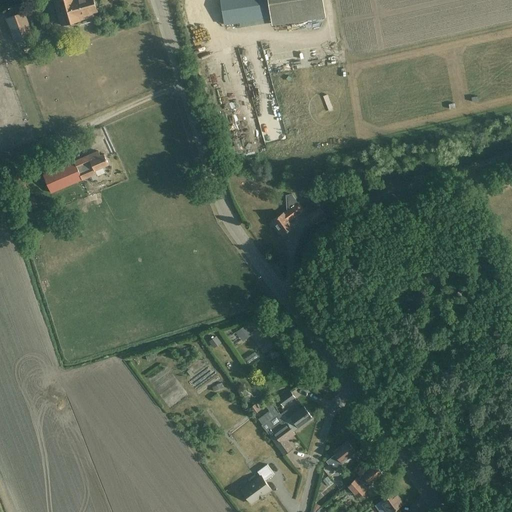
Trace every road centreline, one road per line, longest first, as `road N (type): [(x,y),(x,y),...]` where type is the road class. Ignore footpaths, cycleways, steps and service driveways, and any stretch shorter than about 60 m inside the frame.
road 1 (unclassified): [(353,392),(233,228),(157,0)]
road 2 (track): [(511,156),(400,188),(330,227),(305,258),(290,303)]
road 3 (unclassified): [(439,511),(353,392)]
road 4 (unclassified): [(302,511),(330,411),(353,392)]
